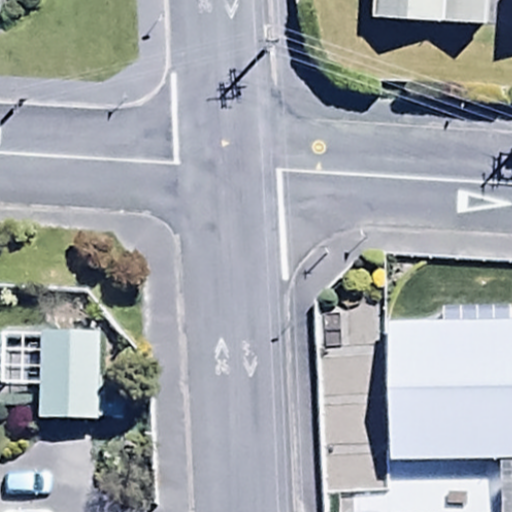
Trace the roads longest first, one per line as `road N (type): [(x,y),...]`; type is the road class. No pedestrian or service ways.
road 1 (residential): [(229,164),(243,511)]
road 2 (residential): [(229,164),(511,181)]
road 3 (residential): [(0,149),(229,164)]
road 4 (residential): [(219,0),(229,164)]
